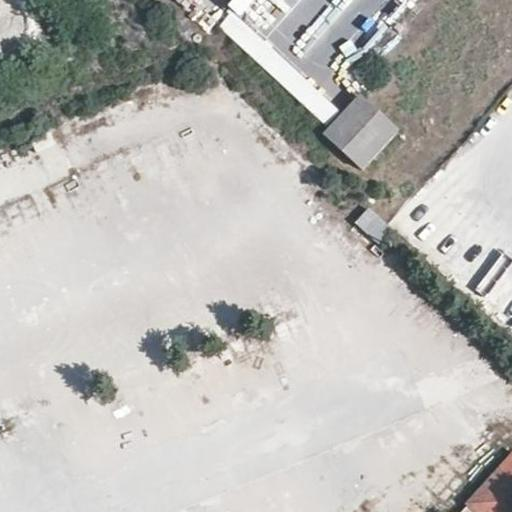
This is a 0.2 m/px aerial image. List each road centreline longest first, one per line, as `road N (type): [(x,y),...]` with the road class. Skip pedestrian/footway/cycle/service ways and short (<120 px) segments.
road 1 (unknown): [(0,319),(297,213),(336,261),(373,328)]
road 2 (unknown): [(45,511),(217,429)]
